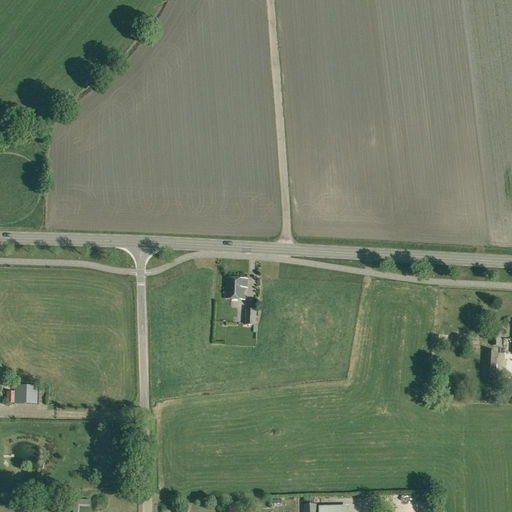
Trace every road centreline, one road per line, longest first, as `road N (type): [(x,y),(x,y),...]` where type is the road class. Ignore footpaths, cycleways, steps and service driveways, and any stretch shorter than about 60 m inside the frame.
road 1 (primary): [(511,262),(138,240)]
road 2 (unclassified): [(148,511),(138,240)]
road 3 (primary): [(138,240),(0,233)]
